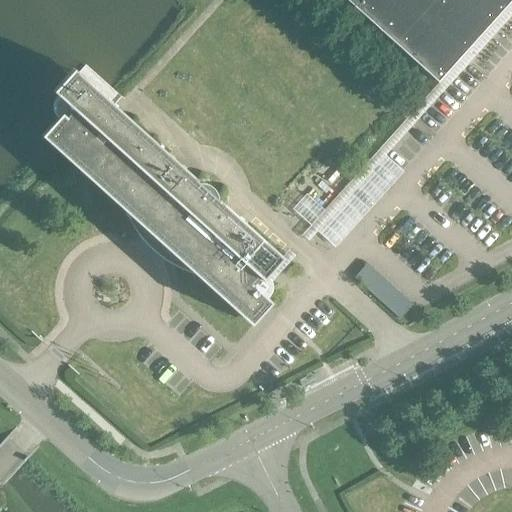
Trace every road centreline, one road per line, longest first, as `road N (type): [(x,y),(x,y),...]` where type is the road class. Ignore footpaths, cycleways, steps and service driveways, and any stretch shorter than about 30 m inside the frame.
road 1 (unclassified): [(0,376),(131,484),(169,481),(250,442)]
road 2 (unclassified): [(250,442),(511,301)]
